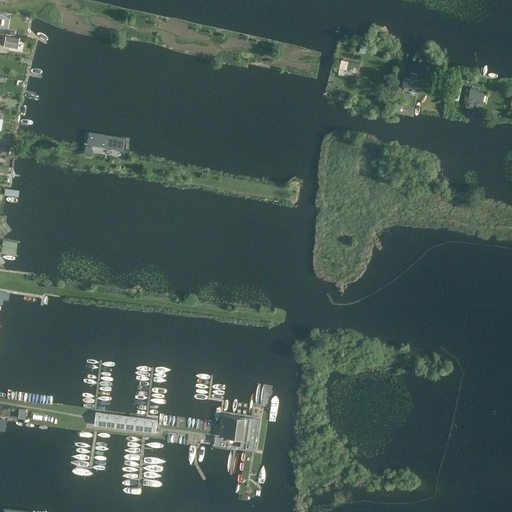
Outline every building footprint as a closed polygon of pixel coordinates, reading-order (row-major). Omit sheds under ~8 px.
[(0,45),(17,48),(19,38),(2,35),(0,44),(0,45)] [(366,53),(368,41),(363,39),(360,52),(366,53)] [(359,72),(361,63),(341,59),(338,74),(344,75),(345,69),(359,72)] [(410,78),(404,77),(403,87),(419,90),(421,80),(415,79),(415,75),(411,74),(410,78)] [(480,91),(480,89),(471,87),(471,89),(467,88),(465,99),(484,103),(486,92),(480,91)] [(157,432),(158,422),(134,419),(134,417),(98,413),(97,425),(157,432)] [(221,429),(220,436),(242,439),(241,447),(247,448),(254,449),(258,419),(251,418),(223,414),(222,423),(221,429)]
